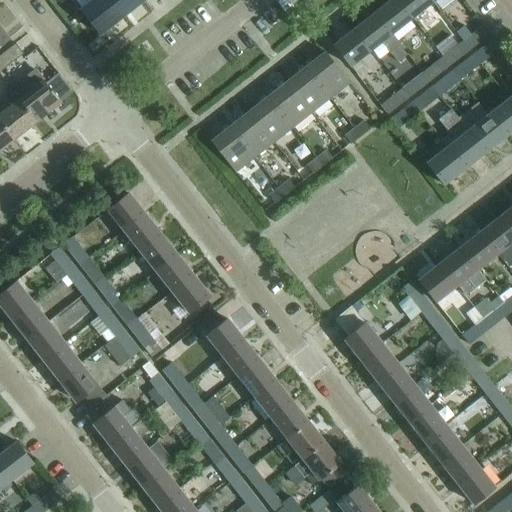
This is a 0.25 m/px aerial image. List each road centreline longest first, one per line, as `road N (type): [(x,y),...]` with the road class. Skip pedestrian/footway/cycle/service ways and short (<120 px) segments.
road 1 (residential): [(423,511),(114,115)]
road 2 (residential): [(114,115),(261,0)]
road 3 (residential): [(116,511),(0,366)]
road 4 (residential): [(114,115),(23,0)]
road 5 (residential): [(0,204),(114,115)]
